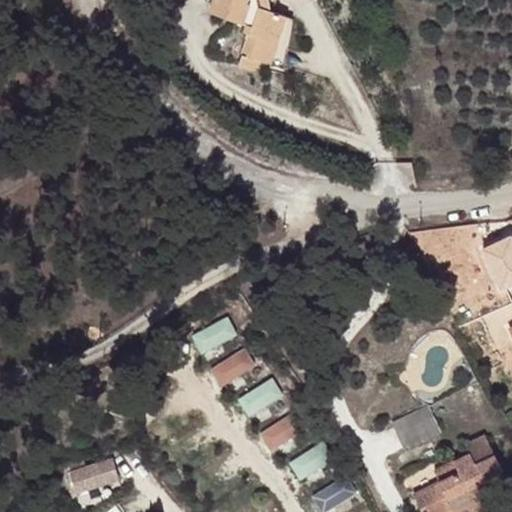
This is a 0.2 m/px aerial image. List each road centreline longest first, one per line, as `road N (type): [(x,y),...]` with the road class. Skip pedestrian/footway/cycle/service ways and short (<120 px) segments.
road 1 (residential): [(389,201),(357,226),(229,270),(74,367),(0,381)]
road 2 (residential): [(389,201),(274,183),(204,149),(136,85),(108,47),(89,0)]
road 3 (residential): [(511,192),(389,201)]
